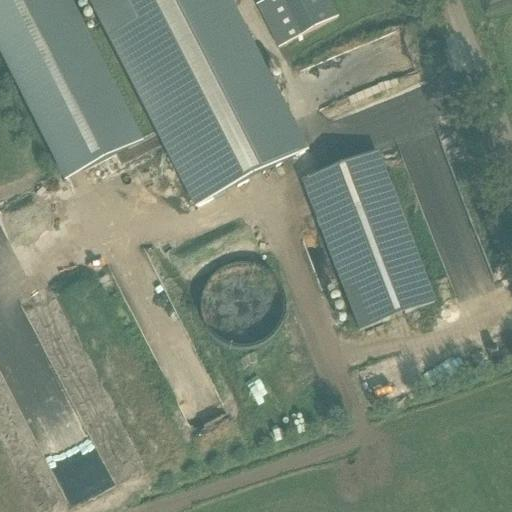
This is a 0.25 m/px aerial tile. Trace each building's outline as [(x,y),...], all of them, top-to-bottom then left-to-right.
[(142,150),(65,0),(0,0),(0,51),(69,187),(142,150)] [(92,0),(163,139),(197,204),(239,182),(300,151),(223,0),(92,0)] [(269,0),(266,2),(273,16),(262,22),(277,50),(287,45),(337,20),(327,0),(269,0)] [(434,304),(377,155),(302,183),(359,333),(434,304)] [(231,353),(245,356),(259,353),(271,346),(280,336),(285,322),(286,308),(282,296),(274,285),(264,278),(252,274),(239,273),(226,277),(216,285),(208,295),(204,309),(204,323),(209,336),(218,346),(231,353)] [(254,372),(238,379),(251,411),(267,405),(254,372)] [(282,415),(290,437),(331,423),(324,401),(282,415)] [(270,411),(261,415),(272,438),(280,435),(270,411)]
